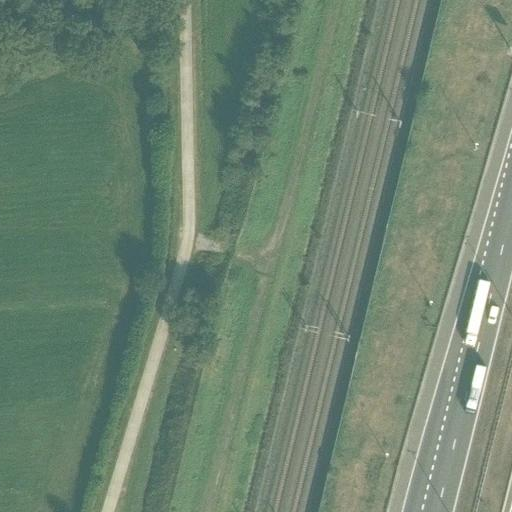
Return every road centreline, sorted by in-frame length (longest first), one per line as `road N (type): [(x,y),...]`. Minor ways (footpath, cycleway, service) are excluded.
road 1 (unclassified): [(183,0),(184,263),(107,511)]
road 2 (motorway): [(511,205),(436,511)]
